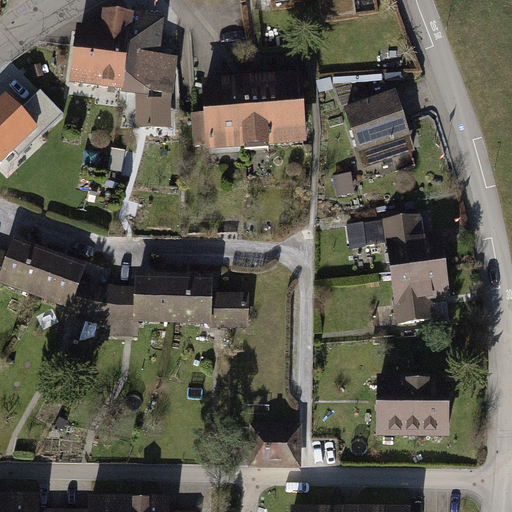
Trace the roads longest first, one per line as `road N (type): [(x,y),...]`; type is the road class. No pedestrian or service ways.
road 1 (residential): [(0,470),(507,481)]
road 2 (residential): [(420,0),(481,173),(501,278),(507,474)]
